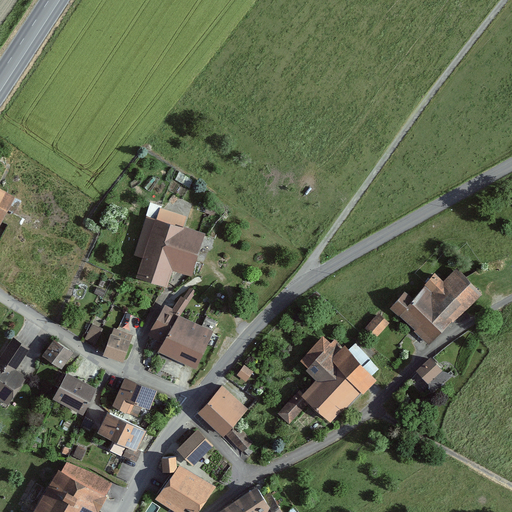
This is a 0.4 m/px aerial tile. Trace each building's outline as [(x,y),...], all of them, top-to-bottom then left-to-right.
[(0,219),(3,221),(17,195),(0,186),(0,219)] [(149,218),(138,254),(148,257),(173,264),(197,271),(208,235),(184,228),(188,217),(162,210),(159,221),(149,218)] [(173,264),(148,257),(142,275),(167,283),(173,264)] [(439,276),(416,301),(403,315),(432,343),(481,290),(458,270),(446,283),(439,276)] [(416,301),(407,292),(393,307),(403,315),(416,301)] [(204,324),(167,307),(154,336),(165,341),(162,350),(197,366),(217,321),(208,317),(204,324)] [(391,324),(380,315),(367,330),(377,339),(391,324)] [(85,340),(105,347),(111,327),(91,321),(85,340)] [(133,339),(112,331),(105,353),(125,360),(133,339)] [(31,347),(14,336),(0,357),(0,396),(9,403),(26,378),(15,371),(31,347)] [(73,350),(55,339),(44,355),(62,366),(73,350)] [(302,388),(279,410),(291,422),(313,401),(332,420),(376,377),(349,350),(347,352),(335,339),(308,365),(319,376),(304,391),(302,388)] [(433,394),(435,396),(454,377),(454,376),(453,374),(451,372),(449,372),(446,373),(434,360),(419,374),(432,387),(431,390),(432,392),(433,394)] [(244,362),(237,373),(247,380),(254,369),(244,362)] [(98,388),(68,372),(55,396),(85,412),(98,388)] [(157,392),(127,379),(115,406),(139,416),(143,406),(150,409),(157,392)] [(226,386),(202,411),(225,432),(249,408),(226,386)] [(120,440),(129,421),(109,412),(100,431),(120,440)] [(149,430),(129,421),(120,440),(140,449),(149,430)] [(238,426),(229,434),(244,452),(254,443),(238,426)] [(198,431),(180,449),(195,465),(214,447),(198,431)] [(123,451),(126,445),(114,440),(111,446),(123,451)] [(143,453),(129,447),(125,455),(139,461),(143,453)] [(177,456),(164,458),(164,466),(178,465),(177,456)] [(196,511),(213,487),(180,467),(159,500),(178,511),(196,511)] [(86,511),(89,508),(95,511),(97,511),(107,496),(60,470),(36,511),(86,511)] [(274,511),(258,487),(222,511),(274,511)]
